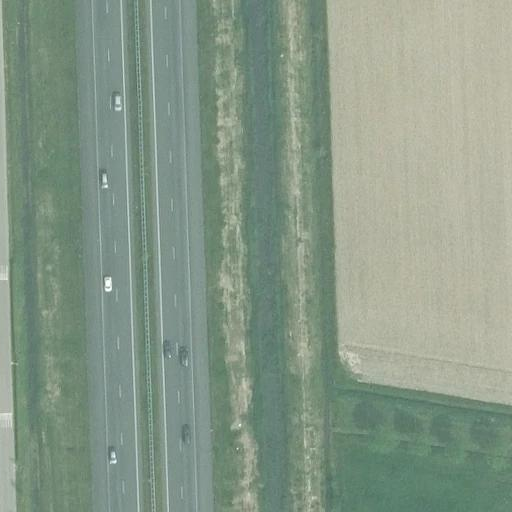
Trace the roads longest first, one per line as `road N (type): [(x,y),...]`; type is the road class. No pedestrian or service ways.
road 1 (motorway): [(106,0),(124,511)]
road 2 (motorway): [(183,511),(165,0)]
road 3 (track): [(511,433),(344,412)]
